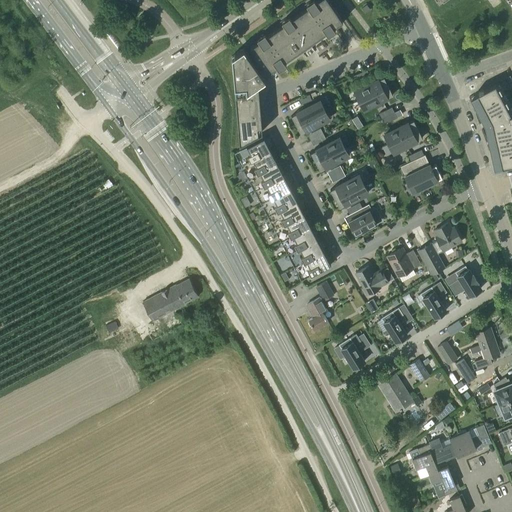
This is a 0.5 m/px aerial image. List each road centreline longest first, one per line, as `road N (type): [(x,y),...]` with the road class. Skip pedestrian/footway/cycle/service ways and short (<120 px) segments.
road 1 (unclassified): [(385,511),(217,181),(216,103),(189,53)]
road 2 (residential): [(470,192),(347,259),(268,104),(276,90),(381,46)]
road 3 (primary): [(258,323),(199,198),(129,92)]
road 4 (primary): [(107,108),(258,323)]
road 5 (unclassified): [(236,323),(172,223),(87,123)]
road 6 (primary): [(357,511),(258,323)]
road 7 (residential): [(381,46),(432,114),(470,192)]
road 8 (residential): [(504,286),(362,369)]
road 9 (primary): [(27,0),(107,108)]
